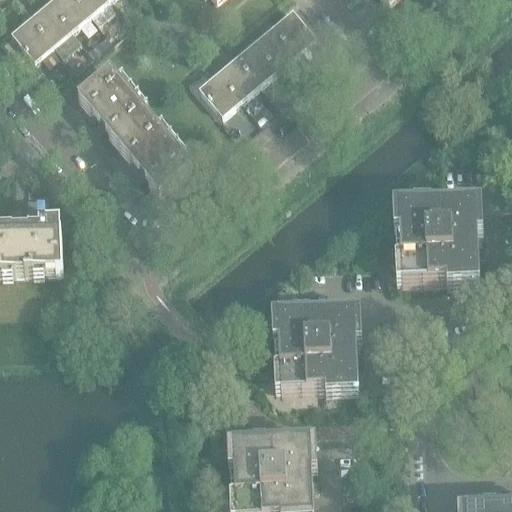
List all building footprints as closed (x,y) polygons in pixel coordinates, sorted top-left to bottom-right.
[(91,24),(71,0),(64,0),(50,12),(73,39),(91,24)] [(110,9),(102,0),(71,0),(91,24),(110,9)] [(120,0),(102,0),(110,9),(120,0)] [(207,0),(217,11),(229,0),(207,0)] [(404,0),(378,0),(389,13),(404,0)] [(73,39),(50,12),(32,27),(55,55),(73,39)] [(316,48),(293,20),(274,36),(296,64),(316,48)] [(55,55),(32,27),(12,43),(35,71),(55,55)] [(296,64),(274,36),(256,52),(278,79),(296,64)] [(95,66),(113,51),(106,42),(88,57),(95,66)] [(278,79),(256,52),(237,67),(260,95),(278,79)] [(260,95),(237,67),(219,82),(241,110),(260,95)] [(62,89),(55,81),(49,85),(43,77),(34,84),(45,98),(52,98),(62,89)] [(119,156),(151,129),(111,80),(79,107),(90,121),(93,118),(112,141),(109,143),(119,156)] [(241,110),(219,82),(200,98),(223,126),(241,110)] [(278,118),(270,108),(261,116),(268,126),(278,118)] [(192,177),(184,168),(151,129),(119,156),(129,168),(133,166),(142,177),(152,188),(148,191),(159,204),(192,177)] [(64,282),(62,241),(60,241),(59,231),(61,231),(61,229),(47,230),(46,210),(29,211),(30,232),(30,237),(0,238),(0,284),(56,282),(64,282)] [(474,265),(473,254),(478,254),(476,214),(399,217),(402,295),(480,291),(479,265),(474,265)] [(353,371),(352,360),(357,360),(355,320),(278,324),(281,401),(359,398),(358,371),(353,371)] [(309,499),(309,488),(313,488),(311,447),(233,450),(236,511),(313,511),(313,499),(309,499)]
